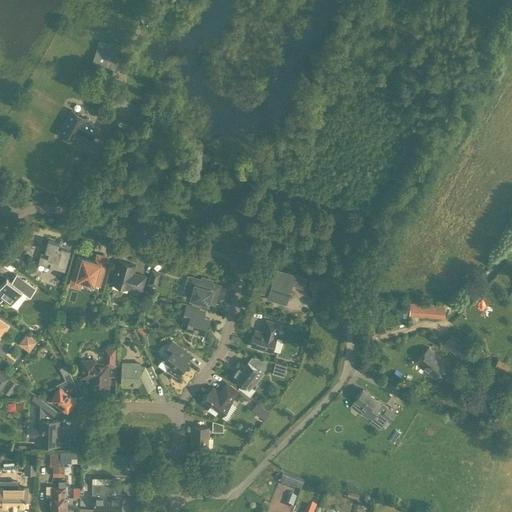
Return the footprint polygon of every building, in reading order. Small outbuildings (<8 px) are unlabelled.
[(96,50),(92,62),(106,67),(116,70),(123,48),(99,41),(96,50)] [(87,118),(71,110),(59,133),(74,142),(79,133),(92,140),(99,127),(86,120),(87,118)] [(38,264),(64,272),(70,252),(57,249),(59,243),(48,240),(44,253),(41,252),(38,264)] [(70,285),(79,288),(81,281),(99,286),(107,257),(97,254),(95,262),(94,262),(94,261),(89,259),(88,260),(78,257),(70,285)] [(135,265),(119,260),(112,284),(128,289),(129,286),(141,290),(145,276),(133,273),(135,265)] [(148,284),(156,286),(160,272),(152,270),(148,284)] [(258,291),(268,294),(267,298),(286,304),(291,284),(302,287),(305,279),(284,273),(282,281),(272,278),(272,280),(262,278),(258,291)] [(208,302),(214,304),(219,285),(211,283),(211,280),(202,277),(201,280),(188,276),(185,286),(188,287),(186,294),(191,296),(191,299),(193,300),(192,303),(197,305),(198,301),(208,304),(208,302)] [(22,279),(18,286),(6,278),(0,286),(0,297),(10,306),(22,290),(30,296),(35,289),(22,279)] [(445,316),(446,304),(411,301),(410,314),(445,316)] [(197,309),(186,306),(182,319),(188,321),(187,327),(192,329),(191,332),(204,335),(206,326),(208,326),(210,319),(195,315),(197,309)] [(89,314),(96,316),(98,309),(92,307),(89,314)] [(406,317),(406,309),(397,308),(396,316),(406,317)] [(276,336),(277,336),(281,324),(266,320),(263,332),(255,330),(250,346),(256,347),(257,350),(263,351),(265,350),(272,352),(276,336)] [(136,330),(143,336),(146,332),(139,326),(136,330)] [(29,349),(35,341),(27,334),(21,343),(29,349)] [(443,343),(456,355),(464,345),(451,334),(443,343)] [(181,372),(183,370),(182,370),(189,361),(179,354),(183,348),(172,340),(164,350),(169,354),(164,360),(170,365),(167,369),(177,377),(181,372)] [(447,364),(428,347),(416,361),(425,370),(435,378),(447,364)] [(108,365),(114,365),(114,349),(105,349),(105,364),(95,364),(95,361),(82,361),(81,377),(91,377),(91,386),(107,387),(108,365)] [(493,368),(504,374),(508,366),(498,360),(493,368)] [(250,396),(255,390),(251,387),(266,367),(256,364),(254,366),(248,361),(244,366),(241,364),(232,376),(241,383),(238,388),(250,396)] [(141,362),(122,362),(122,366),(121,382),(124,385),(138,386),(142,392),(154,386),(151,380),(157,377),(151,365),(145,368),(144,367),(141,366),(141,362)] [(284,376),(287,366),(275,363),(272,373),(284,376)] [(66,366),(60,369),(65,380),(57,384),(59,387),(51,399),(67,411),(76,399),(70,394),(72,391),(70,388),(76,385),(66,366)] [(504,382),(505,380),(497,375),(493,381),(495,383),(494,384),(501,388),(502,386),(505,388),(507,384),(504,382)] [(2,390),(9,395),(17,384),(11,379),(2,390)] [(231,402),(230,401),(237,391),(226,383),(219,393),(212,388),(202,403),(220,416),(231,402)] [(382,403),(362,389),(350,405),(370,420),(382,403)] [(59,421),(51,420),(51,418),(57,410),(35,394),(32,398),(37,402),(34,405),(37,407),(36,421),(39,421),(39,428),(31,428),(31,436),(36,436),(35,444),(58,445),(58,435),(61,435),(61,430),(58,430),(59,421)] [(270,411),(263,406),(258,413),(265,418),(270,411)] [(390,422),(397,414),(387,406),(381,415),(390,422)] [(223,424),(212,421),(212,431),(223,432),(223,424)] [(208,427),(192,427),(191,448),(207,448),(208,427)] [(59,466),(59,461),(59,459),(58,459),(58,450),(50,450),(50,465),(53,466),(53,476),(59,477),(59,466)] [(71,452),(61,452),(61,462),(71,462),(71,452)] [(24,474),(37,474),(37,463),(25,463),(24,474)] [(69,477),(70,466),(59,466),(59,477),(69,477)] [(28,505),(28,486),(23,486),(23,481),(24,481),(24,474),(10,474),(10,481),(11,481),(11,486),(1,486),(1,502),(15,502),(15,505),(28,505)] [(305,482),(290,476),(286,486),(301,491),(305,482)] [(92,495),(95,495),(94,509),(109,509),(109,510),(122,511),(122,495),(134,495),(134,483),(124,483),(124,493),(116,493),(116,483),(92,483),(92,495)] [(50,496),(49,511),(58,511),(59,486),(51,486),(51,496),(50,496)] [(65,496),(65,486),(59,486),(58,511),(67,511),(67,496),(65,496)]
